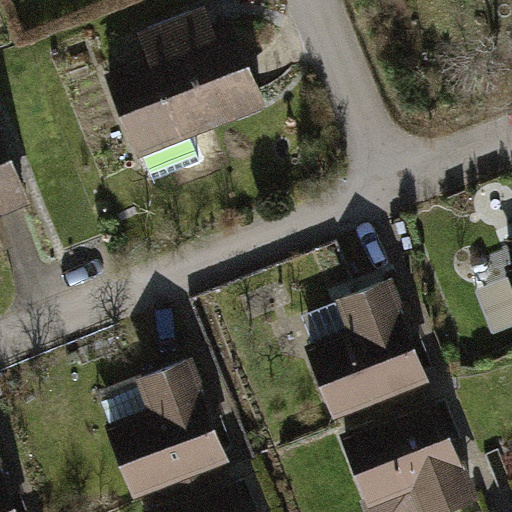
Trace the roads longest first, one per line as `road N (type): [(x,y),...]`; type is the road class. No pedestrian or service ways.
road 1 (residential): [(393,189),(0,344)]
road 2 (residential): [(393,189),(333,0)]
road 3 (residential): [(511,142),(393,189)]
